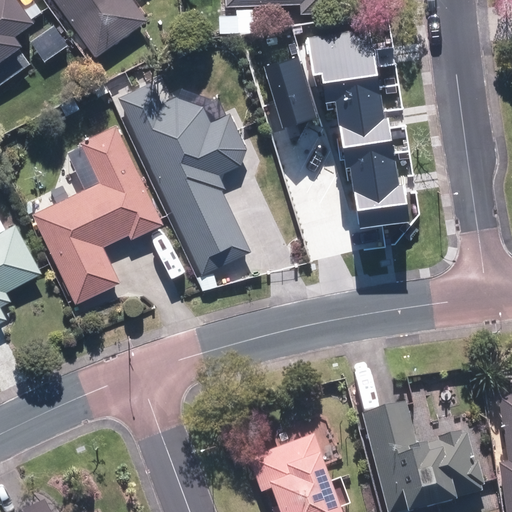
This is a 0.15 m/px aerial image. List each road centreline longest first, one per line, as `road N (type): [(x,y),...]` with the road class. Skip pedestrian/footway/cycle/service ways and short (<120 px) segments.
road 1 (residential): [(488,297),(290,328),(137,375)]
road 2 (residential): [(488,297),(452,0)]
road 3 (residential): [(137,375),(0,437)]
road 4 (residential): [(137,375),(189,511)]
